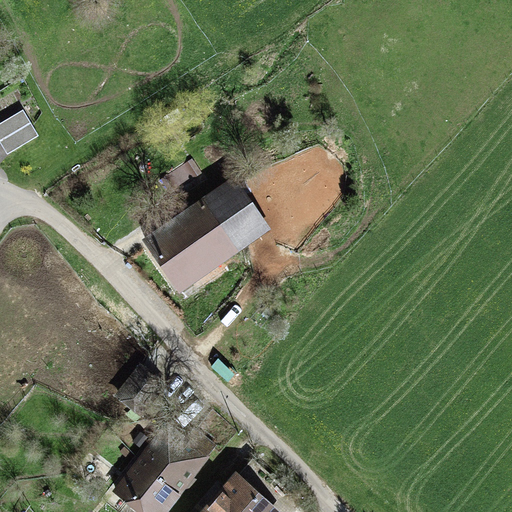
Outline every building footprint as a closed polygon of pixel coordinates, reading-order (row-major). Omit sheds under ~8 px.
[(38,136),(23,110),(0,123),(0,134),(10,152),(38,136)] [(264,227),(234,184),(147,243),(178,287),(264,227)] [(142,368),(120,396),(140,411),(161,384),(142,368)] [(184,442),(167,428),(117,492),(142,511),(160,511),(214,445),(195,430),(184,442)] [(305,511),(296,503),(298,500),(253,459),(208,510),(210,511),(305,511)]
